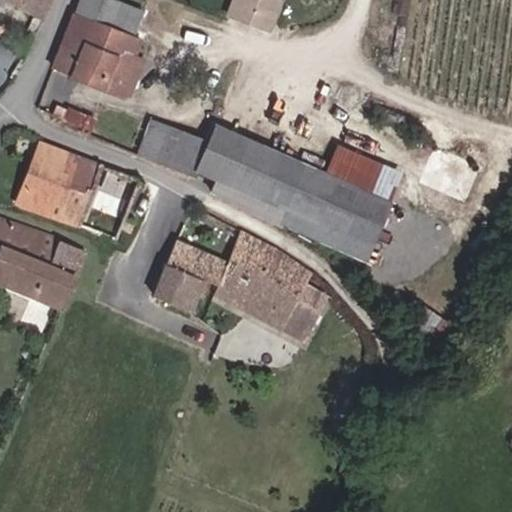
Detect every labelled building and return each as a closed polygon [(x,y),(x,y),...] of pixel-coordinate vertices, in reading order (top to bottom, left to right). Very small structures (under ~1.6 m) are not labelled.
[(7,0),(42,19),(50,0),(7,0)] [(131,37),(141,12),(111,0),(80,0),(74,14),(131,37)] [(257,7),(236,0),(234,0),(229,13),(252,21),(257,7)] [(278,0),(236,0),(257,7),(252,21),(268,27),(278,0)] [(122,97),(138,59),(132,57),(139,40),(131,37),(74,14),(53,69),(122,97)] [(196,171),(209,142),(150,121),(137,156),(195,176),(196,171)] [(363,261),(389,203),(324,174),(216,126),(209,142),(196,171),(215,180),(211,192),(281,227),(282,225),(363,261)] [(41,213),(63,152),(39,143),(16,204),(41,213)] [(401,174),(335,146),(324,174),(389,203),(401,174)] [(98,165),(63,152),(41,213),(75,225),(98,165)] [(140,180),(98,165),(75,225),(116,240),(140,180)] [(75,277),(85,251),(0,220),(0,282),(61,308),(75,277)] [(153,296),(189,313),(202,280),(220,287),(217,296),(281,330),(305,284),(310,275),(279,253),(240,232),(227,265),(176,242),(153,296)] [(302,341),(325,296),(305,284),(281,330),(302,341)]
